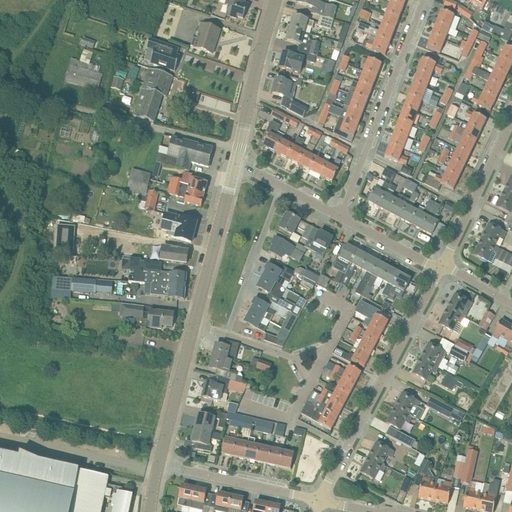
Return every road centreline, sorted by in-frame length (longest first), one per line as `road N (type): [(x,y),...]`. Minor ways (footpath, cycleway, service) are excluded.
road 1 (residential): [(318,500),(436,268)]
road 2 (residential): [(239,148),(0,90)]
road 3 (residential): [(340,219),(423,0)]
road 4 (residential): [(282,185),(225,334),(193,326)]
road 5 (tertiary): [(193,326),(236,162)]
road 6 (residential): [(318,500),(159,464)]
road 7 (residential): [(444,265),(511,119)]
road 8 (tertiary): [(239,148),(276,0)]
road 9 (tertiary): [(159,464),(193,326)]
